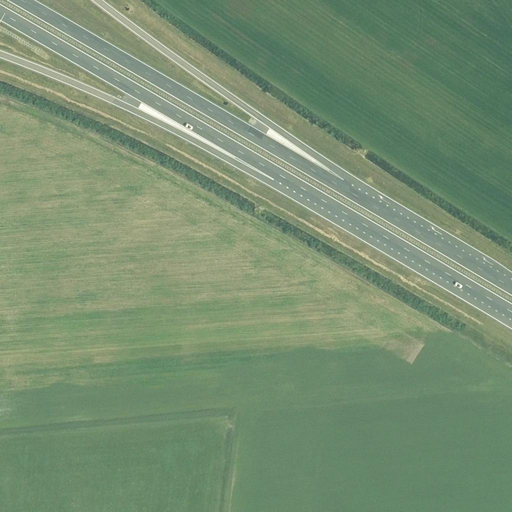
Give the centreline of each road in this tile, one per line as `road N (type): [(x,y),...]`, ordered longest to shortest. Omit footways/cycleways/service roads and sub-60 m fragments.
road 1 (trunk): [(353,193),(21,0)]
road 2 (trunk): [(0,12),(283,177)]
road 3 (trunk): [(353,193),(97,0)]
road 4 (trunk): [(0,53),(283,177)]
road 5 (trunk): [(283,177),(511,312)]
road 6 (trunk): [(511,287),(353,193)]
